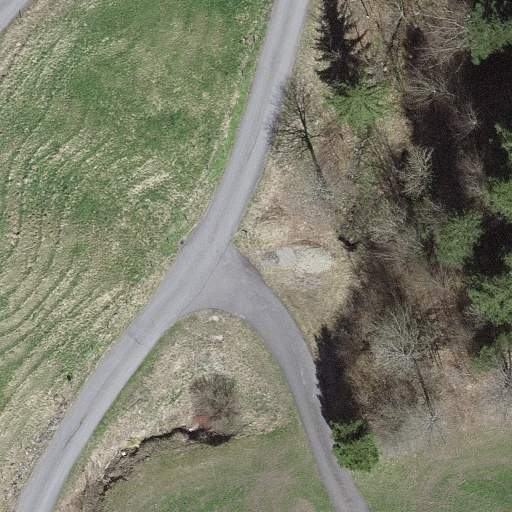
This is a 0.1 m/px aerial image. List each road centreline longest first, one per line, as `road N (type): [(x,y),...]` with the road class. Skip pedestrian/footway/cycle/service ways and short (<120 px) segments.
road 1 (residential): [(37,511),(50,479),(221,239),(274,99),(300,0)]
road 2 (track): [(221,239),(312,389),(356,511)]
